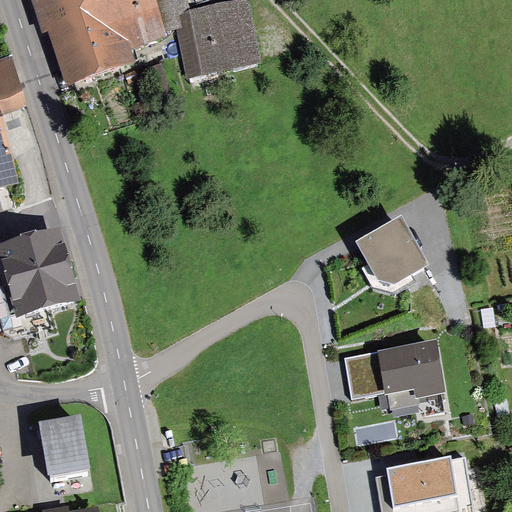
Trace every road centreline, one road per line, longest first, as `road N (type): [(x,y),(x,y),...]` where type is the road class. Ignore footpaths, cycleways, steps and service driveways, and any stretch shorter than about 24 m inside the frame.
road 1 (tertiary): [(144,511),(91,266),(8,0)]
road 2 (track): [(511,143),(461,171),(425,163),(268,0)]
road 3 (track): [(0,391),(76,394),(120,383)]
road 4 (unknown): [(6,391),(9,476),(1,511)]
